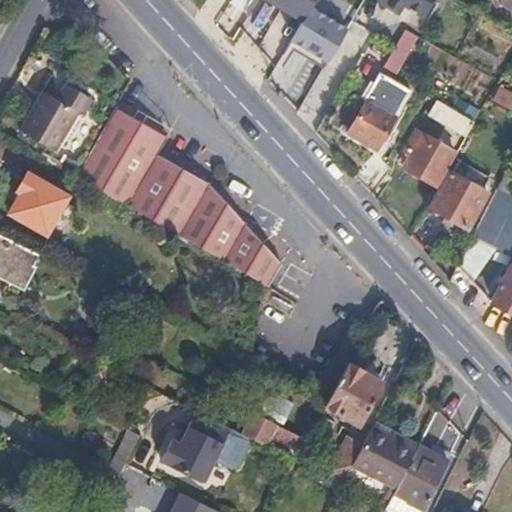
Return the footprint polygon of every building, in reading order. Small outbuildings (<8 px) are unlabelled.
[(273,0),(305,18),(308,14),(284,0),(273,0)] [(284,0),(308,14),(311,8),(315,0),(284,0)] [(424,17),(435,0),(377,0),(400,14),(406,6),(424,17)] [(294,37),(330,59),(347,30),(311,8),(308,14),(305,18),(294,37)] [(407,54),(417,37),(404,30),(394,48),(407,54)] [(412,92),(398,85),(379,73),(365,97),(367,98),(361,107),(347,132),(379,150),(412,92)] [(55,152),(77,112),(80,114),(90,96),(66,83),(61,93),(54,89),(50,96),(43,92),(21,132),(55,152)] [(490,102),(510,112),(511,106),(511,91),(499,85),(490,102)] [(476,118),(437,97),(430,111),(468,133),(476,118)] [(211,184),(159,154),(162,148),(168,135),(117,107),(77,178),(128,208),(266,286),(278,265),(279,263),(211,184)] [(439,184),(458,151),(416,126),(405,147),(415,152),(408,166),(439,184)] [(369,187),(386,158),(369,149),(355,173),(369,187)] [(511,187),(511,161),(501,182),(511,187)] [(45,230),(66,190),(29,169),(17,193),(22,195),(13,213),(45,230)] [(490,194),(454,174),(436,208),(473,228),(490,194)] [(511,187),(501,182),(474,234),(459,263),(479,285),(498,247),(511,254),(511,266),(494,300),(511,309),(511,187)] [(26,280),(39,255),(0,234),(0,278),(19,287),(23,278),(26,280)] [(384,315),(390,309),(381,299),(375,310),(384,315)] [(362,425),(384,383),(365,373),(366,370),(349,361),(325,406),(362,425)] [(217,461),(233,430),(198,413),(181,445),(174,441),(163,462),(205,483),(217,461)] [(307,440),(253,413),(242,435),(253,441),(263,446),(268,436),(301,452),(307,440)] [(374,422),(372,428),(363,444),(352,464),(398,486),(420,445),(406,438),(374,422)] [(240,469),(253,441),(242,435),(233,430),(217,461),(235,471),(240,469)] [(123,474),(142,436),(131,431),(112,468),(123,474)] [(352,464),(363,444),(347,435),(329,469),(340,475),(338,481),(342,483),(352,464)] [(400,511),(420,511),(448,458),(421,444),(420,445),(398,486),(392,499),(401,503),(397,510),(400,511)] [(299,473),(302,466),(295,462),(292,469),(299,473)] [(219,511),(182,493),(173,511),(219,511)]
